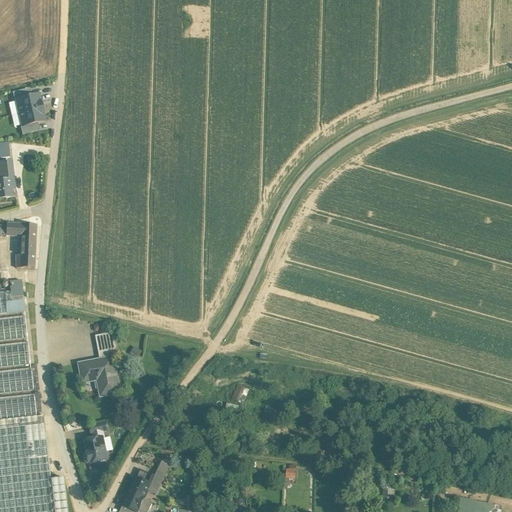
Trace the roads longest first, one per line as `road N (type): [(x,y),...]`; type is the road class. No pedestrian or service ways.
road 1 (track): [(148,435),(231,328),(293,198),(322,162),(379,124),(511,86)]
road 2 (residential): [(88,511),(48,369),(50,206)]
road 3 (track): [(59,127),(68,0)]
